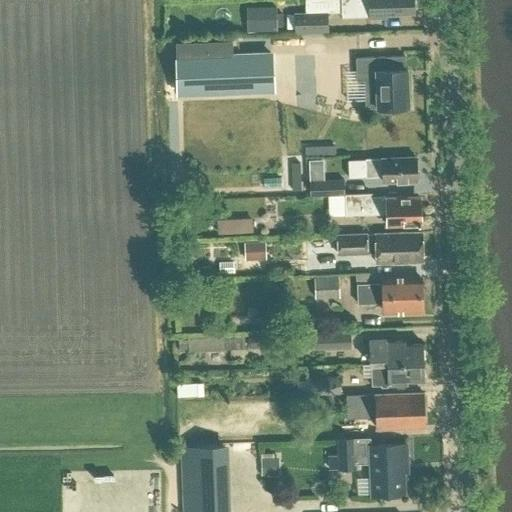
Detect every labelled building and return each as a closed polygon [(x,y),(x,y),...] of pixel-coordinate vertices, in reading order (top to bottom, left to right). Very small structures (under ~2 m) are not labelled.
[(341,0),(342,17),(370,16),(370,17),(386,17),(386,13),(412,12),(412,9),(414,6),(413,0),(341,0)] [(244,4),(245,30),(275,29),(274,3),(244,4)] [(328,12),(294,12),(294,32),(328,32),(328,12)] [(237,39),(174,41),(176,93),(272,89),(271,53),(237,55),(237,39)] [(406,69),(404,69),(404,56),(355,58),(355,81),(363,81),(364,108),(408,106),(406,69)] [(305,148),(305,155),(335,155),(335,147),(305,148)] [(302,158),(303,177),(319,176),(317,157),(302,158)] [(382,159),(365,160),(365,177),(382,176),(382,185),(400,184),(400,182),(416,181),(415,169),(418,169),(418,160),(415,160),(415,157),(382,158),(382,159)] [(310,195),(344,194),(343,180),(309,181),(310,195)] [(371,193),(344,194),(345,215),(386,214),(386,225),(419,224),(418,198),(401,198),(401,196),(371,197),(371,193)] [(214,218),(214,231),(249,230),(248,216),(214,218)] [(421,232),(336,235),(337,254),(375,253),(375,263),(422,261),(421,232)] [(266,259),(265,242),(245,242),(246,259),(266,259)] [(338,297),(338,276),(313,276),(314,297),(338,297)] [(421,278),(382,279),(382,283),(356,284),(357,304),(383,303),(383,311),(388,311),(392,314),(396,314),(401,311),(422,310),(421,278)] [(315,332),(315,349),(351,349),(351,332),(315,332)] [(249,334),(247,337),(248,344),(250,348),(260,347),(262,343),(262,337),(260,334),(249,334)] [(244,338),(182,341),(183,353),(245,349),(244,338)] [(386,340),(369,340),(369,354),(369,364),(423,362),(423,345),(404,345),(404,341),(386,341),(386,340)] [(423,362),(369,364),(370,385),(405,385),(405,381),(424,380),(423,362)] [(339,376),(305,377),(306,393),(340,392),(339,376)] [(197,382),(177,383),(177,397),(197,396),(197,382)] [(423,413),(422,405),(424,405),(424,395),(422,396),(422,393),(346,396),(347,418),(374,416),(375,429),(423,427),(423,422),(425,422),(425,413),(423,413)] [(339,470),(354,469),(353,439),(338,440),(339,470)] [(406,444),(370,445),(372,496),(404,495),(403,462),(406,462),(406,444)] [(230,511),(228,445),(181,446),(183,511),(230,511)]
